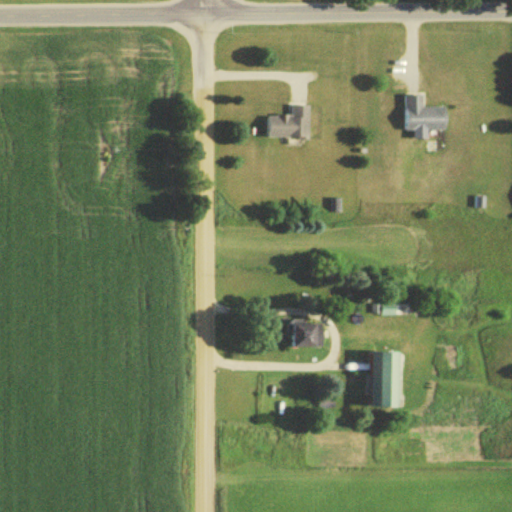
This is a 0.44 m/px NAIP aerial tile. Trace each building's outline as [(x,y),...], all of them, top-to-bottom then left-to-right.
[(418,112),(418,100),(399,100),(399,136),(439,136),(439,112),(418,112)] [(285,121),(262,121),(262,143),(303,143),(303,110),(285,110),(285,121)] [(390,318),(390,306),(377,306),(377,318),(390,318)] [(317,352),(317,322),(280,321),(279,352),(317,352)] [(364,413),(389,413),(389,358),(365,358),(364,413)]
